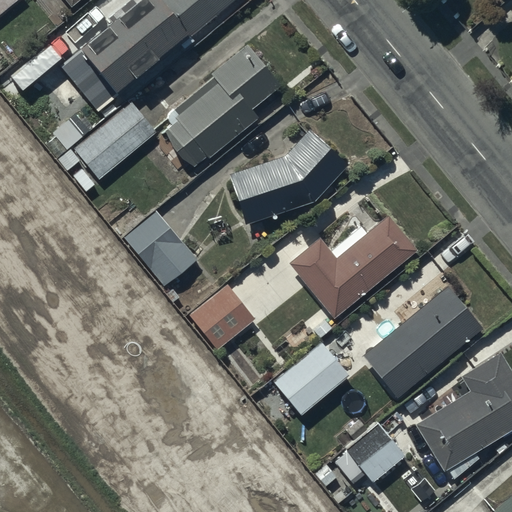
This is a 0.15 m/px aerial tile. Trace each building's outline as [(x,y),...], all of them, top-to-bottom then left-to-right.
[(0,0),(0,17),(20,0),(0,0)] [(64,0),(73,10),(84,0),(64,0)] [(119,21),(79,54),(76,56),(114,102),(179,49),(182,53),(195,42),(191,37),(200,30),(207,38),(218,29),(212,21),(236,0),(129,0),(113,13),(119,21)] [(210,82),(162,118),(170,128),(160,136),(189,172),(205,159),(206,161),(257,121),(250,112),(278,90),(246,49),(208,79),(210,82)] [(129,103),(56,162),(65,174),(80,161),(85,167),(71,178),(84,194),(98,182),(97,181),(154,134),(129,103)] [(282,159),(226,177),(243,230),(313,207),(347,168),(306,132),(282,159)] [(156,211),(121,241),(163,290),(197,260),(156,211)] [(318,241),(287,267),(334,322),(414,253),(385,219),(364,237),(358,229),(333,250),(339,256),(334,261),(318,241)] [(479,321),(445,280),(360,350),(394,391),(479,321)] [(225,288),(188,318),(216,352),(252,321),(225,288)] [(344,371),(317,338),(269,377),(296,410),(344,371)] [(467,384),(413,419),(442,463),(445,460),(453,472),(479,449),(479,446),(511,424),(511,369),(497,347),(459,372),(467,384)] [(374,417),(341,444),(367,476),(400,449),(374,417)] [(511,511),(511,487),(490,505),(495,511),(511,511)]
